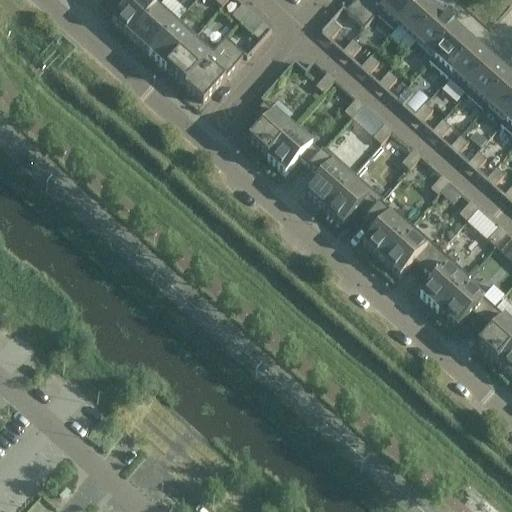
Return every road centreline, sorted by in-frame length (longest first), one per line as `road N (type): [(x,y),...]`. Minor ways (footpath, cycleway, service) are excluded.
road 1 (unclassified): [(423,511),(0,132)]
road 2 (residential): [(204,144),(511,420)]
road 3 (residential): [(511,227),(294,33)]
road 4 (residential): [(39,0),(204,144)]
road 5 (unclassified): [(0,383),(142,511)]
road 6 (residential): [(204,144),(294,33)]
